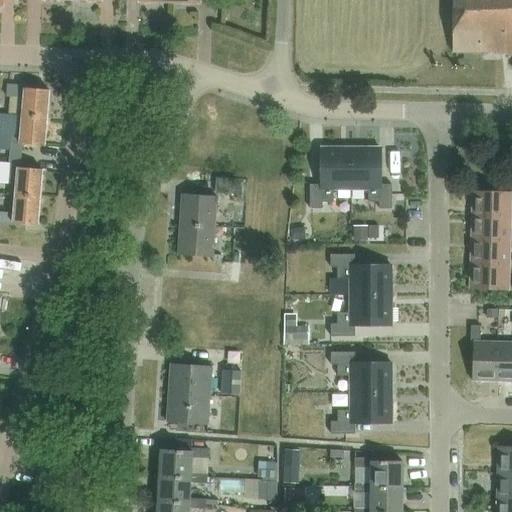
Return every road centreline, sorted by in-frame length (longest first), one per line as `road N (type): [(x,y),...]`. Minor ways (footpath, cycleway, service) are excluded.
road 1 (residential): [(117,511),(126,319),(144,212),(190,76)]
road 2 (residential): [(0,493),(68,211),(82,60)]
road 3 (residential): [(441,415),(439,114)]
road 4 (residential): [(439,114),(320,111),(268,97)]
